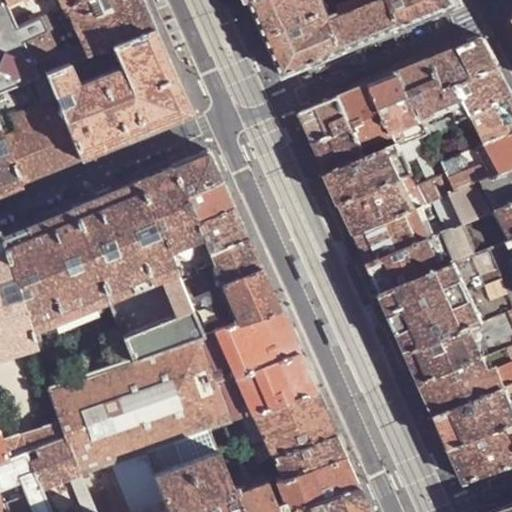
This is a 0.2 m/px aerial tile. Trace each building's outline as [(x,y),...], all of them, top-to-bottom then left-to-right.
[(0,0),(0,88),(38,73),(22,39),(45,29),(39,16),(16,27),(15,27),(5,2),(4,0),(0,0)] [(4,0),(5,2),(15,27),(16,27),(39,16),(61,6),(58,0),(4,0)] [(74,0),(66,4),(87,52),(92,51),(110,43),(154,26),(142,0),(74,0)] [(326,0),(253,0),(252,1),(262,23),(267,36),(278,61),(285,76),(403,28),(391,0),(377,0),(334,18),(326,0)] [(326,0),(334,18),(377,0),(326,0)] [(391,0),(403,28),(463,3),(461,0),(391,0)] [(61,6),(39,16),(45,29),(22,39),(38,73),(45,70),(68,60),(87,52),(66,4),(61,6)] [(154,26),(110,43),(117,57),(120,64),(77,81),(68,60),(45,70),(62,113),(80,157),(138,134),(192,112),(171,64),(154,26)] [(482,36),(431,57),(444,88),(456,84),(498,66),(482,36)] [(110,43),(92,51),(98,66),(99,66),(115,60),(117,57),(110,43)] [(431,57),(400,70),(423,121),(425,125),(431,123),(429,119),(452,109),(457,121),(460,120),(460,119),(471,114),(471,113),(456,84),(444,88),(431,57)] [(498,66),(456,84),(471,113),(511,95),(511,92),(504,77),(498,66)] [(38,73),(0,88),(0,128),(3,137),(62,113),(45,70),(38,73)] [(400,70),(369,83),(393,133),(423,121),(400,70)] [(369,83),(339,96),(352,126),(361,146),(393,133),(369,83)] [(511,95),(471,113),(471,114),(486,142),(511,131),(511,95)] [(339,96),(301,111),(315,142),(352,126),(339,96)] [(62,113),(3,137),(21,181),(52,168),(80,157),(62,113)] [(460,120),(476,147),(486,142),(471,114),(460,119),(460,120)] [(399,146),(429,134),(425,125),(423,121),(393,133),(397,143),(399,146)] [(352,126),(315,142),(324,162),(328,173),(366,156),(361,146),(352,126)] [(0,189),(5,188),(21,181),(3,137),(0,128),(0,189)] [(511,131),(486,142),(501,171),(511,166),(511,131)] [(393,133),(361,146),(366,156),(387,147),(397,143),(393,133)] [(476,147),(442,162),(447,172),(455,190),(474,182),(483,178),(501,171),(486,142),(476,147)] [(397,143),(387,147),(401,177),(411,173),(399,146),(397,143)] [(366,156),(328,173),(337,193),(341,203),(401,177),(387,147),(366,156)] [(188,157),(171,164),(184,193),(221,177),(209,149),(188,157)] [(152,172),(137,178),(175,268),(178,276),(196,270),(195,268),(200,267),(199,266),(212,260),(213,259),(209,250),(196,220),(184,193),(171,164),(152,172)] [(511,166),(501,171),(483,178),(499,207),(511,201),(511,166)] [(447,172),(417,184),(425,203),(433,200),(449,193),(455,190),(447,172)] [(221,177),(184,193),(196,220),(233,204),(225,185),(221,177)] [(401,177),(341,203),(350,222),(355,232),(415,207),(401,177)] [(102,192),(71,205),(108,295),(159,274),(175,268),(137,178),(102,192)] [(483,178),(474,182),(490,211),(499,207),(483,178)] [(455,190),(449,193),(463,222),(490,211),(474,182),(455,190)] [(449,193),(433,200),(446,229),(463,222),(449,193)] [(511,201),(499,207),(511,231),(511,201)] [(233,204),(196,220),(209,250),(246,234),(237,214),(233,204)] [(422,204),(415,207),(417,212),(424,209),(422,204)] [(33,220),(0,233),(0,235),(29,328),(109,297),(108,295),(71,205),(33,220)] [(415,207),(355,232),(364,252),(368,262),(429,237),(417,212),(415,207)] [(490,211),(463,222),(477,252),(508,238),(511,237),(511,231),(499,207),(490,211)] [(446,229),(441,231),(448,245),(456,261),(477,252),(463,222),(446,229)] [(441,231),(429,237),(435,250),(448,245),(441,231)] [(246,234),(209,250),(213,259),(212,260),(221,280),(259,263),(250,244),(246,234)] [(0,353),(34,342),(32,335),(29,328),(0,235),(0,353)] [(429,237),(368,262),(377,282),(382,292),(443,266),(435,250),(429,237)] [(477,252),(456,261),(482,320),(509,309),(511,307),(511,247),(511,246),(508,238),(477,252)] [(208,285),(221,280),(212,260),(199,266),(200,267),(208,285)] [(443,266),(382,292),(397,327),(407,351),(470,325),(482,320),(456,261),(443,266)] [(259,263),(221,280),(238,319),(278,304),(266,279),(259,263)] [(196,270),(178,276),(190,304),(202,332),(215,327),(225,323),(208,285),(200,267),(195,268),(196,270)] [(175,268),(159,274),(175,310),(190,304),(178,276),(175,268)] [(221,280),(208,285),(225,323),(238,319),(221,280)] [(109,297),(29,328),(32,335),(112,304),(109,297)] [(175,310),(123,332),(133,356),(202,332),(190,304),(175,310)] [(225,323),(215,327),(251,410),(252,410),(314,387),(303,362),(296,347),(285,321),(278,304),(238,319),(225,323)] [(482,320),(470,325),(483,355),(511,343),(511,317),(509,309),(482,320)] [(470,325),(407,351),(417,371),(421,381),(483,355),(470,325)] [(133,356),(48,386),(66,434),(80,471),(112,460),(144,448),(208,425),(214,423),(224,420),(239,414),(251,410),(215,327),(202,332),(133,356)] [(34,342),(0,353),(0,395),(47,381),(34,342)] [(511,343),(483,355),(488,367),(497,364),(505,384),(511,381),(511,343)] [(483,355),(421,381),(430,402),(435,413),(505,384),(497,364),(488,367),(483,355)] [(511,399),(505,384),(435,413),(438,419),(450,446),(510,421),(511,419),(511,399)] [(314,387),(252,410),(266,439),(272,453),(334,432),(322,404),(314,387)] [(257,443),(266,439),(252,410),(251,410),(239,414),(250,441),(255,439),(257,443)] [(224,420),(214,423),(216,430),(226,426),(224,420)] [(511,425),(510,421),(450,446),(465,481),(497,470),(511,464),(511,425)] [(208,425),(144,448),(153,470),(216,447),(210,432),(208,425)] [(337,437),(334,432),(272,453),(272,454),(281,474),(344,453),(337,437)] [(66,434),(36,445),(40,455),(30,458),(52,511),(87,511),(95,509),(80,471),(66,434)] [(266,439),(257,443),(257,444),(259,448),(254,450),(258,461),(272,454),(272,453),(266,439)] [(153,470),(167,505),(169,511),(241,511),(233,489),(229,481),(216,447),(153,470)] [(144,448),(112,460),(131,511),(146,511),(167,505),(153,470),(144,448)] [(0,459),(0,488),(23,479),(28,490),(4,500),(8,511),(52,511),(30,458),(27,449),(0,459)] [(281,474),(274,477),(276,482),(282,498),(274,501),(277,508),(305,500),(357,483),(348,463),(344,453),(281,474)] [(272,454),(258,461),(262,469),(266,478),(266,480),(274,477),(281,474),(272,454)] [(276,482),(274,477),(266,480),(268,485),(276,482)] [(266,478),(233,489),(241,511),(278,511),(277,508),(274,501),(268,485),(266,480),(266,478)] [(276,482),(268,485),(274,501),(282,498),(276,482)] [(357,483),(305,500),(309,511),(368,511),(370,511),(361,491),(357,483)] [(0,511),(8,511),(4,500),(0,490),(0,511)] [(277,508),(278,511),(309,511),(305,500),(277,508)] [(511,511),(511,503),(487,511),(511,511)]
